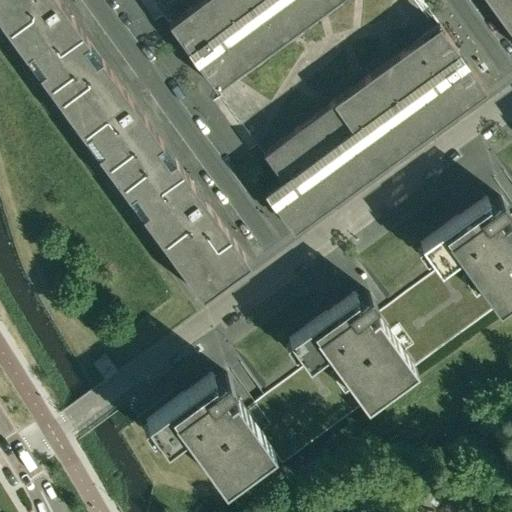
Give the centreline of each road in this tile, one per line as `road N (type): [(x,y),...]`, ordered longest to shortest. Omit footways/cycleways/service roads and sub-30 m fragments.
road 1 (residential): [(16,451),(286,261)]
road 2 (residential): [(92,0),(286,261)]
road 3 (residential): [(286,261),(511,96)]
